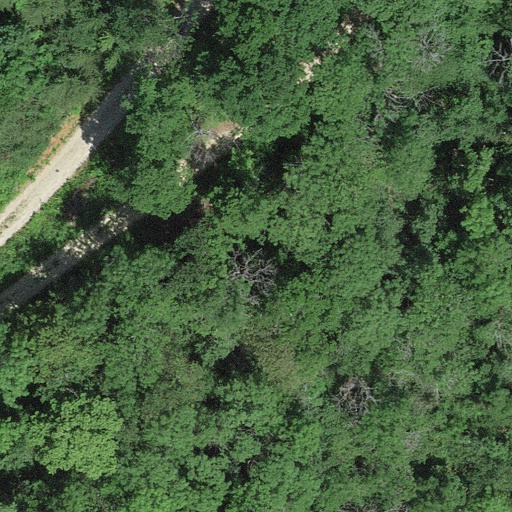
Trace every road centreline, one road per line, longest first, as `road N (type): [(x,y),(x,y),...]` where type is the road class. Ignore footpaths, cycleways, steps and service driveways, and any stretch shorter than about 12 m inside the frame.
road 1 (track): [(0,317),(126,221),(297,71),(361,0)]
road 2 (track): [(0,218),(181,0)]
